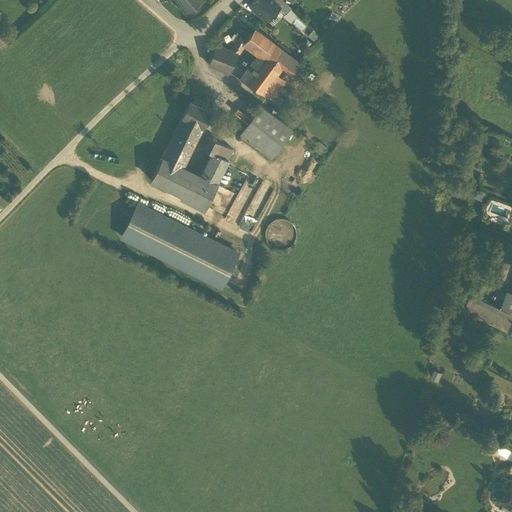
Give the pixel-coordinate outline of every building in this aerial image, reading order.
[(176,0),(187,12),(200,0),(199,0),(176,0)] [(272,0),(255,0),(250,7),(256,12),(257,12),(262,16),(267,20),(278,9),(280,6),(274,1),(272,0)] [(281,0),(274,0),(274,1),(280,6),(278,9),(285,15),(291,8),(281,0)] [(283,50),(254,29),(245,41),(243,44),(263,59),(272,65),(274,63),(283,50)] [(239,37),(230,51),(237,53),(243,44),(245,41),(239,37)] [(230,51),(215,45),(208,65),(229,73),(237,53),(230,51)] [(299,63),(283,50),(274,63),(290,74),(299,63)] [(249,78),(245,83),(262,95),(275,77),(278,73),(271,67),(272,65),(263,59),(249,78)] [(299,63),(290,74),(297,79),(305,67),(299,63)] [(249,78),(240,72),(236,77),(245,83),(249,78)] [(275,77),(262,95),(269,100),(270,100),(271,100),(272,99),(284,83),(275,77)] [(211,112),(190,101),(181,117),(173,133),(191,141),(194,134),(198,136),(211,112)] [(261,106),(246,125),(245,125),(239,134),(271,157),(278,148),(278,147),(292,129),(261,106)] [(191,141),(173,133),(162,157),(179,165),(191,141)] [(222,144),(207,137),(201,148),(211,153),(216,156),(216,155),(222,144)] [(232,150),(222,144),(216,155),(227,160),(232,150)] [(179,165),(162,157),(161,157),(150,180),(181,195),(180,198),(204,210),(217,184),(216,184),(228,160),(227,160),(216,155),(216,156),(211,153),(201,176),(179,165)] [(237,253),(138,204),(123,235),(222,284),(237,253)] [(296,240),(297,234),(296,228),(292,223),(287,219),(281,218),(275,220),(270,223),(266,228),(265,234),(266,241),(270,246),(275,249),(281,250),(287,249),(292,245),(296,240)] [(511,292),(508,292),(502,308),(471,294),(463,311),(510,333),(511,327),(511,292)] [(511,487),(503,503),(511,508),(511,487)]
